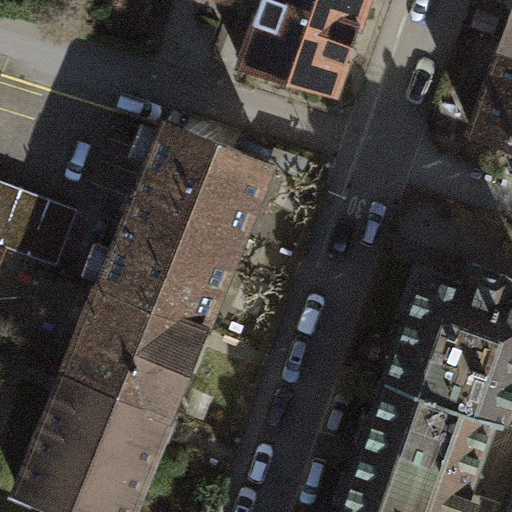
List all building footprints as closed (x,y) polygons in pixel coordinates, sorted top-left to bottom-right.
[(369,0),(269,0),(248,64),(338,94),(369,0)] [(511,44),(507,43),(476,128),(511,140),(511,44)] [(207,320),(270,165),(164,122),(100,278),(207,320)] [(78,210),(0,180),(0,240),(1,241),(58,263),(78,210)] [(466,282),(426,268),(386,380),(494,418),(505,422),(511,403),(511,300),(503,297),(510,277),(473,263),(466,282)] [(173,405),(207,320),(100,278),(66,364),(173,405)] [(79,511),(130,511),(173,405),(66,364),(17,488),(79,511)] [(494,418),(386,380),(340,511),(458,511),(460,508),(470,511),(476,511),(482,495),(468,490),(494,418)]
